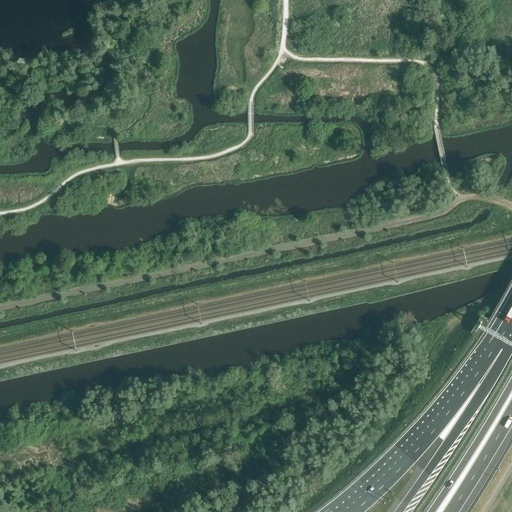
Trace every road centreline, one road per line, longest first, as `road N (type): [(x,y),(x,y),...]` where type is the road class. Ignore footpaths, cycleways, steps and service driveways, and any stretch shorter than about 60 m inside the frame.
road 1 (motorway): [(501,349),(352,511)]
road 2 (motorway): [(501,349),(399,511)]
road 3 (motorway): [(431,511),(511,384)]
